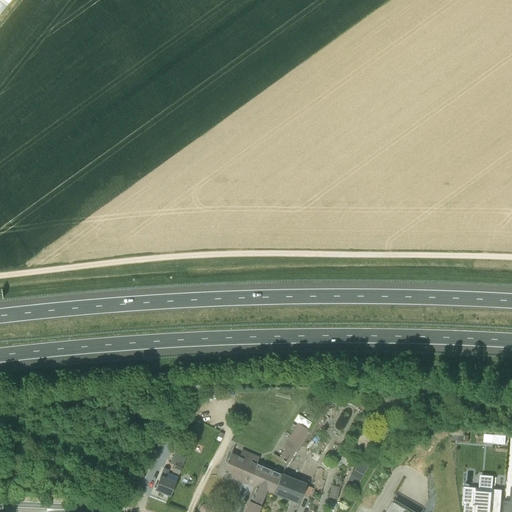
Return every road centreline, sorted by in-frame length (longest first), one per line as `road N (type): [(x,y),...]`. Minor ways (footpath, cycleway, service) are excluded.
road 1 (track): [(0,274),(200,255),(511,259)]
road 2 (motorway): [(511,301),(186,298),(0,315)]
road 3 (motorway): [(0,357),(220,340),(511,343)]
